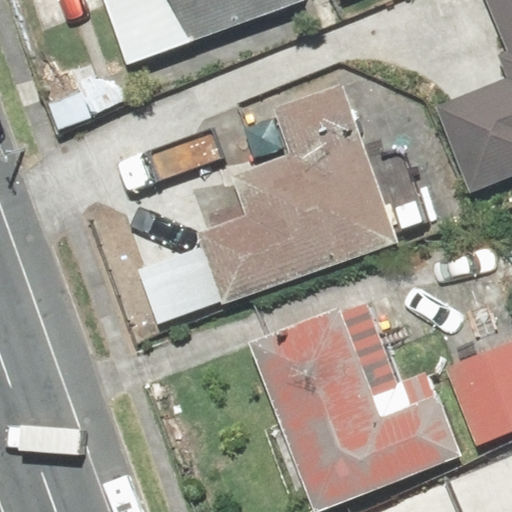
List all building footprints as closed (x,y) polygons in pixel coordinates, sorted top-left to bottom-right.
[(305,0),(128,0),(149,58),(305,0)] [(511,0),(505,0),(511,16),(511,79),(449,106),(484,191),(511,179),(511,0)] [(218,228),(243,300),(421,237),(366,80),(294,105),(309,148),(251,169),(266,211),(218,228)] [(384,295),(270,338),(335,509),(486,453),(461,385),(447,390),(442,375),(418,384),(384,295)] [(511,344),(460,365),(491,443),(511,434),(511,344)]
